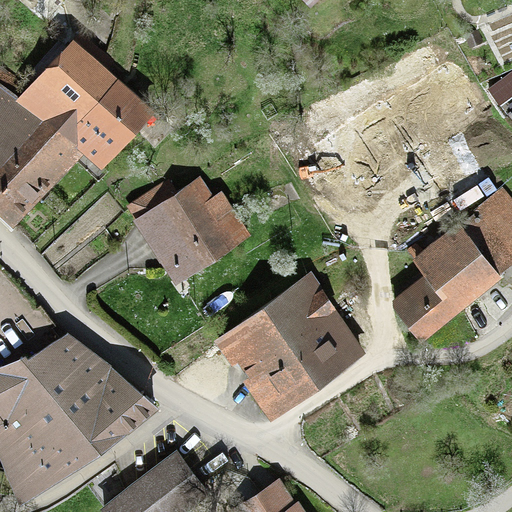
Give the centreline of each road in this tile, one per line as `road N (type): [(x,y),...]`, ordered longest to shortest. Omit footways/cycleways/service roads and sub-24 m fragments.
road 1 (residential): [(0,238),(60,305),(151,379),(256,438)]
road 2 (residential): [(256,438),(379,360),(473,350),(511,324)]
road 3 (residential): [(256,438),(359,511)]
